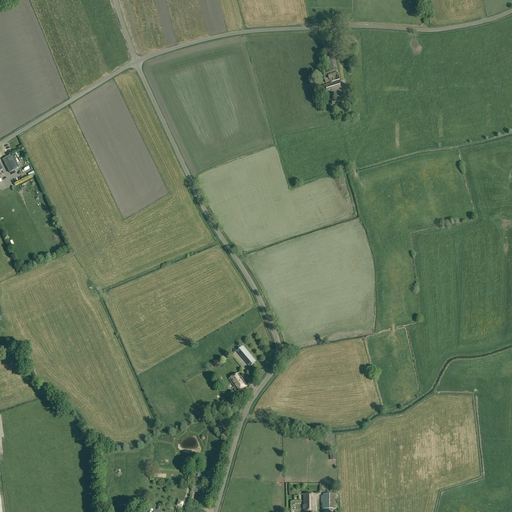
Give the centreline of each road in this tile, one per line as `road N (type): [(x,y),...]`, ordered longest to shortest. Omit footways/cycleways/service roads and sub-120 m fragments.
road 1 (unclassified): [(215,511),(240,424),(278,350),(136,61)]
road 2 (unclassified): [(136,61),(248,31),(437,29),(511,10)]
road 3 (unclassified): [(0,143),(136,61)]
